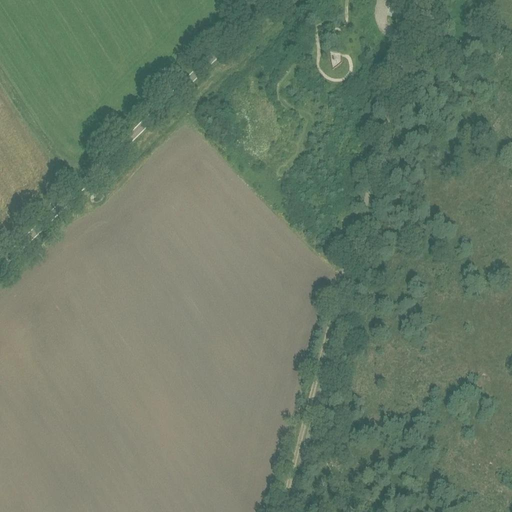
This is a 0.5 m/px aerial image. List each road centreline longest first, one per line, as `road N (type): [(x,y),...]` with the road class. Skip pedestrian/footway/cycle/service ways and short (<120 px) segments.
road 1 (unclassified): [(0,267),(270,0)]
road 2 (track): [(279,511),(354,233)]
road 3 (track): [(354,233),(418,0)]
